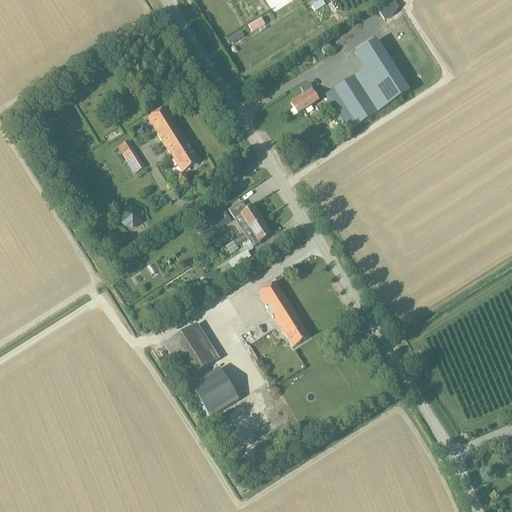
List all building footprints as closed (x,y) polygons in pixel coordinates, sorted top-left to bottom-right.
[(265,0),(273,13),(292,0),(265,0)] [(362,71),(325,95),(348,131),(409,93),(385,56),(376,41),(352,56),(362,71)] [(324,54),(331,49),(328,43),(321,48),(324,54)] [(297,115),(318,102),(311,91),(313,90),(310,84),(300,88),(303,95),(290,104),(297,115)] [(182,173),(199,163),(165,108),(148,118),(182,173)] [(134,175),(144,168),(127,141),(117,148),(134,175)] [(260,222),(251,208),(250,208),(249,206),(244,208),(241,202),(227,211),(233,220),(240,215),(249,230),(260,222)] [(132,230),(143,223),(142,210),(130,204),(120,211),(120,223),(132,230)] [(214,232),(230,222),(225,213),(209,223),(214,232)] [(252,248),(258,244),(270,237),(260,222),(249,230),(243,234),(244,235),(225,246),(230,254),(238,249),(237,247),(247,240),(252,248)] [(232,270),(250,258),(246,252),(228,264),(232,270)] [(292,349),(309,338),(275,283),(258,294),(292,349)] [(185,381),(192,377),(219,360),(196,324),(192,327),(163,345),(185,381)] [(240,395),(221,364),(192,382),(211,413),(240,395)]
